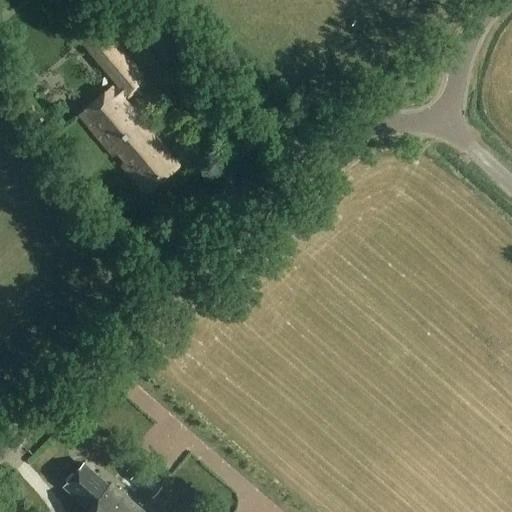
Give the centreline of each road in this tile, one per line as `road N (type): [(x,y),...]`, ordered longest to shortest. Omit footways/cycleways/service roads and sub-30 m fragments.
road 1 (tertiary): [(0,450),(343,138),(384,126),(444,124)]
road 2 (tertiary): [(444,124),(481,15),(498,0)]
